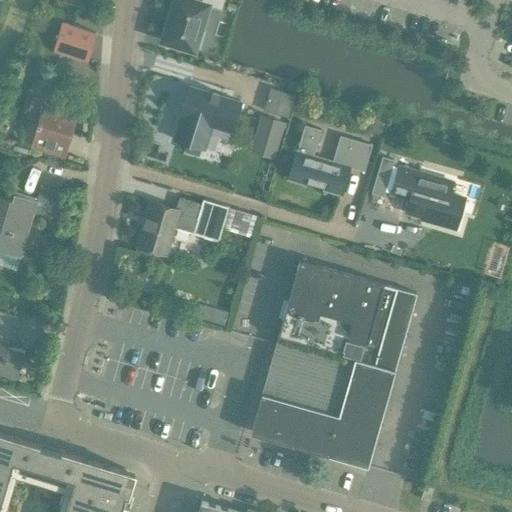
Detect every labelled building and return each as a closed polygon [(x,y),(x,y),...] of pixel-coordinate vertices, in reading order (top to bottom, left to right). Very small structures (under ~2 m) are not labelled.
[(173,0),(161,40),(193,49),(207,5),(220,9),(222,0),(173,0)] [(62,22),(53,50),(87,60),(96,32),(62,22)] [(206,150),(213,125),(233,131),(242,103),(192,88),(176,140),(206,150)] [(63,118),(66,108),(33,98),(26,121),(37,124),(31,147),(65,157),(76,122),(63,118)] [(249,153),(274,160),(285,122),(260,115),(249,153)] [(349,167),(364,172),(372,145),(340,136),(332,162),(313,157),(321,130),(305,125),(297,152),(296,152),(288,178),(306,184),(307,182),(324,187),(323,189),(341,194),(349,167)] [(399,167),(399,168),(393,166),(394,160),(382,157),(372,193),(384,197),(385,191),(391,193),(391,194),(410,199),(406,213),(455,227),(464,199),(450,194),(453,183),(399,167)] [(0,248),(21,255),(38,200),(14,192),(12,199),(0,194),(0,248)] [(166,255),(174,229),(218,242),(228,207),(203,199),(201,205),(179,198),(175,210),(150,202),(137,246),(166,255)] [(298,260),(275,344),(249,433),(367,467),(416,294),(298,260)] [(199,303),(195,316),(223,324),(227,311),(199,303)] [(0,374),(16,379),(24,351),(6,346),(8,337),(12,338),(18,317),(0,311),(0,374)] [(0,511),(122,511),(134,473),(0,433),(0,511)] [(424,485),(420,499),(429,501),(434,487),(424,485)] [(239,511),(202,501),(198,511),(239,511)]
